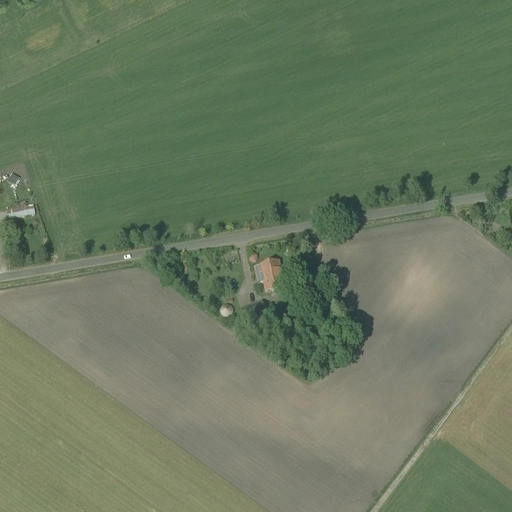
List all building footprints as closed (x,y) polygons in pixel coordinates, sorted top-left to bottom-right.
[(11,175),(7,182),(15,187),(19,180),(11,175)] [(7,221),(34,216),(32,206),(6,211),(7,221)] [(285,289),(279,263),(259,267),(260,268),(255,269),(257,276),(261,275),(265,293),(285,289)] [(245,322),(266,314),(262,302),(240,310),(245,322)] [(268,334),(279,321),(272,315),(261,328),(268,334)] [(271,346),(273,344),(267,337),(264,339),(271,346)]
